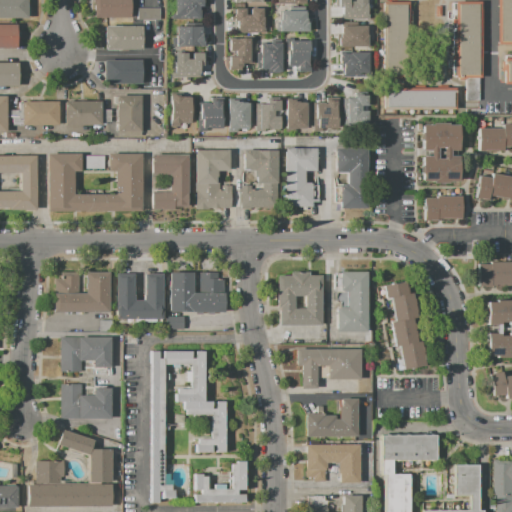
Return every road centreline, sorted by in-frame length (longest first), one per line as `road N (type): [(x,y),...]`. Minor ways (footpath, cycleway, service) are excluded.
road 1 (residential): [(480,428),(461,407),(446,285),(402,246),(0,239)]
road 2 (residential): [(246,242),(246,308),(271,430),(272,511)]
road 3 (residential): [(27,241),(19,423)]
road 4 (residential): [(0,142),(174,143)]
